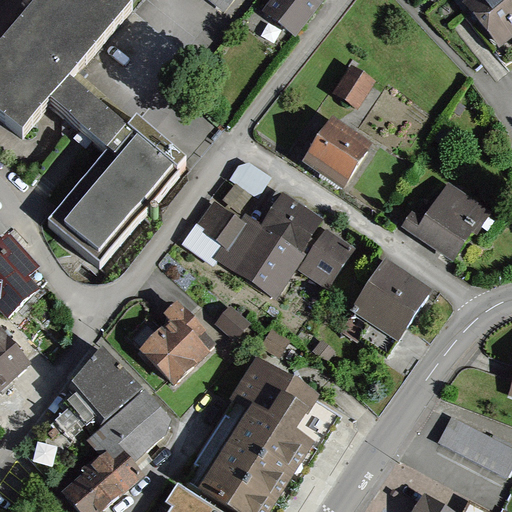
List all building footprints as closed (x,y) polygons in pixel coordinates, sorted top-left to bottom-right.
[(43,0),(0,51),(0,119),(23,138),(49,107),(108,157),(50,225),(98,266),(184,165),(136,124),(128,134),(68,83),(130,10),(118,0),(43,0)] [(228,0),(209,0),(221,9),(228,0)] [(272,0),(262,13),(298,39),(327,0),(272,0)] [(511,0),(467,0),(463,3),(499,49),(511,39),(511,0)] [(376,86),(351,68),(332,95),(358,112),(376,86)] [(375,149),(335,121),(308,156),(349,185),(375,149)] [(457,132),(444,124),(433,141),(446,149),(457,132)] [(491,215),(447,186),(424,222),(413,214),(403,230),(454,263),(474,232),(479,234),(491,215)] [(240,221),(213,203),(200,223),(206,231),(203,234),(224,248),(216,259),(278,301),(298,271),(329,291),(356,251),(326,230),(316,244),(313,242),(325,224),(284,196),(263,228),(244,215),(240,221)] [(38,270),(12,242),(0,253),(0,312),(7,320),(39,291),(28,280),(38,270)] [(433,293),(386,262),(358,306),(363,309),(357,317),(400,345),(433,293)] [(207,334),(178,305),(164,319),(170,325),(141,354),(175,389),(210,354),(198,342),(207,334)] [(249,328),(230,310),(216,326),(235,344),(249,328)] [(0,395),(33,368),(0,329),(0,395)] [(292,342),(272,330),(259,351),(279,364),(292,342)] [(334,352),(322,341),(312,352),(325,363),(334,352)] [(75,388),(108,427),(145,395),(104,353),(75,388)] [(320,402),(258,362),(232,402),(252,415),(199,496),(224,511),(276,511),(319,446),(300,434),(320,402)] [(172,423),(145,395),(108,427),(91,441),(87,445),(102,461),(65,493),(81,511),(106,511),(144,479),(134,468),(166,440),(172,423)] [(30,449),(53,474),(87,445),(91,441),(67,415),(30,449)] [(492,439),(453,418),(439,444),(507,480),(511,471),(511,445),(494,436),(492,439)] [(215,511),(179,487),(167,507),(173,511),(172,511),(215,511)] [(485,511),(471,503),(464,511),(452,511),(425,495),(414,511),(485,511)]
